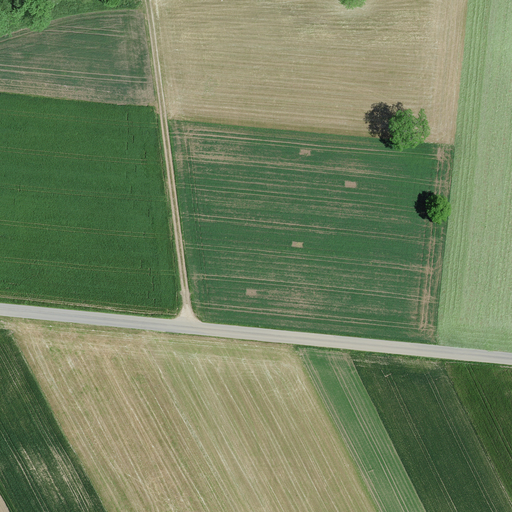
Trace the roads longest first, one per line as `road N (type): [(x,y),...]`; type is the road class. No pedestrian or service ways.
road 1 (tertiary): [(0,309),(511,360)]
road 2 (track): [(187,327),(148,0)]
